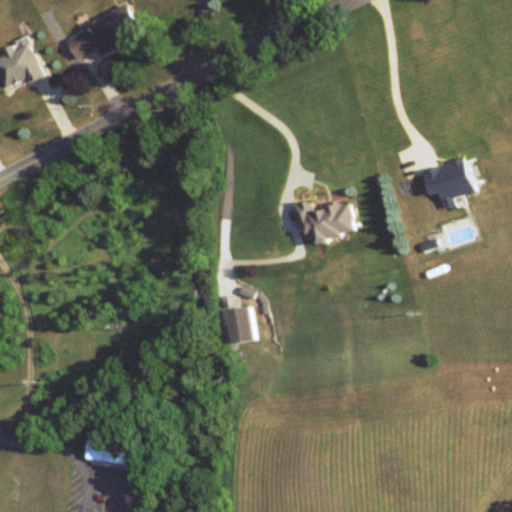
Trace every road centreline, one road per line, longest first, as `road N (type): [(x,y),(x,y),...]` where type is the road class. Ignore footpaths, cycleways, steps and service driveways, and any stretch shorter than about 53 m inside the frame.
road 1 (tertiary): [(346,0),(167,88)]
road 2 (tertiary): [(167,88),(0,178)]
